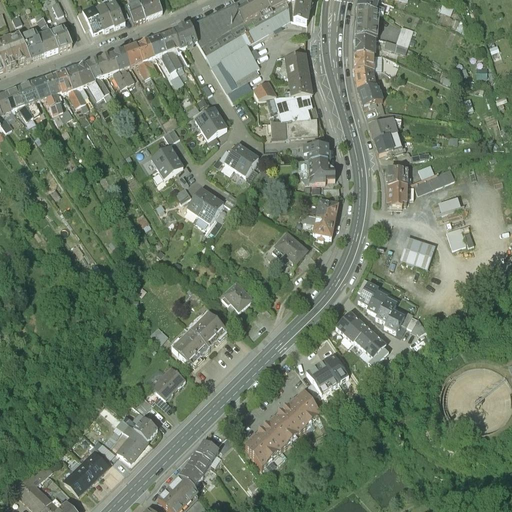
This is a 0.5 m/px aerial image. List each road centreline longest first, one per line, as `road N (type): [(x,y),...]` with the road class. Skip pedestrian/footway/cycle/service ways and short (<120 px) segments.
road 1 (primary): [(330,292),(111,511)]
road 2 (primary): [(337,0),(336,85),(360,187),(352,244),(330,292)]
road 3 (residential): [(179,24),(238,135)]
